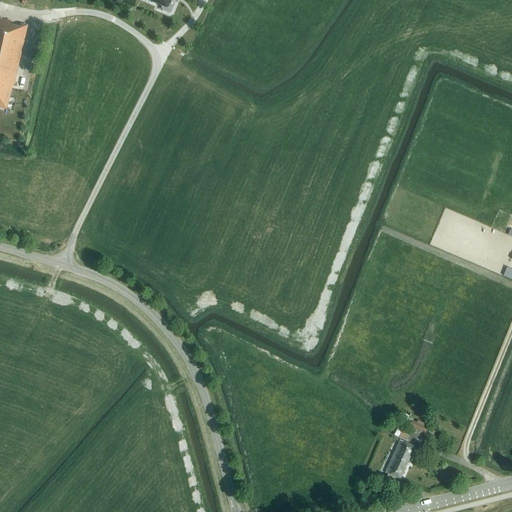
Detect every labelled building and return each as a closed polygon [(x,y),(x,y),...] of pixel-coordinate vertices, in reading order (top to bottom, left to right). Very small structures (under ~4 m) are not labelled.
[(146,0),(163,7),(162,8),(163,11),(169,13),(172,12),(175,5),(174,2),(172,2),(172,0),(146,0)] [(0,108),(6,110),(9,97),(9,98),(11,88),(12,89),(27,26),(20,24),(19,28),(9,26),(10,22),(0,19),(0,108)] [(394,435),(399,438),(406,423),(408,419),(410,416),(405,414),(394,435)] [(410,425),(409,427),(421,433),(425,427),(420,424),(412,421),(410,425)] [(410,458),(415,447),(400,441),(395,451),(410,458)] [(405,469),(410,458),(395,451),(390,462),(405,469)] [(400,480),(405,469),(390,462),(385,473),(388,474),(385,482),(393,486),(396,478),(400,480)]
